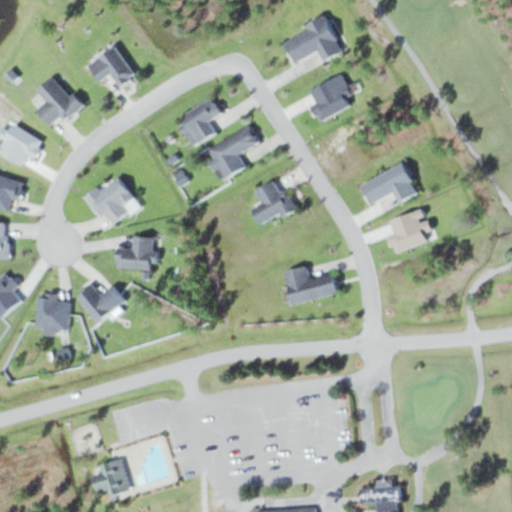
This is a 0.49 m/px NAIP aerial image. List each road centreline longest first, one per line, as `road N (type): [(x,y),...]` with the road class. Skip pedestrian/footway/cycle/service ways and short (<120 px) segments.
road 1 (residential): [(363,345),(368,285),(355,240),(237,63),(183,83),(79,155),(52,209),(57,253)]
road 2 (residential): [(511,329),(197,357),(0,422)]
